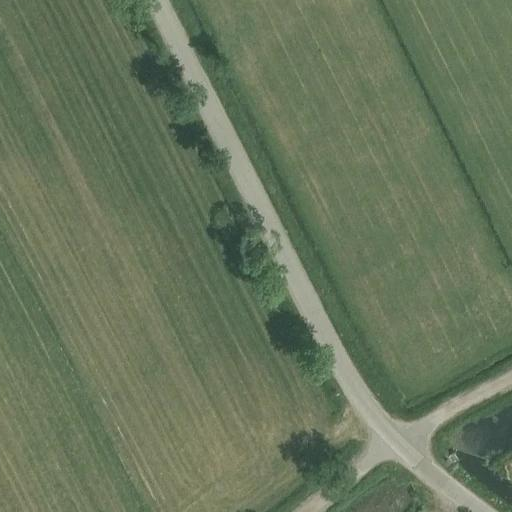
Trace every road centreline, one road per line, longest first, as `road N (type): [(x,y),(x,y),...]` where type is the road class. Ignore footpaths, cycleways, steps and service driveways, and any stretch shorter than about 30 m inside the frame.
road 1 (unclassified): [(480,511),(355,396),(156,0)]
road 2 (track): [(304,511),(394,440),(511,375)]
